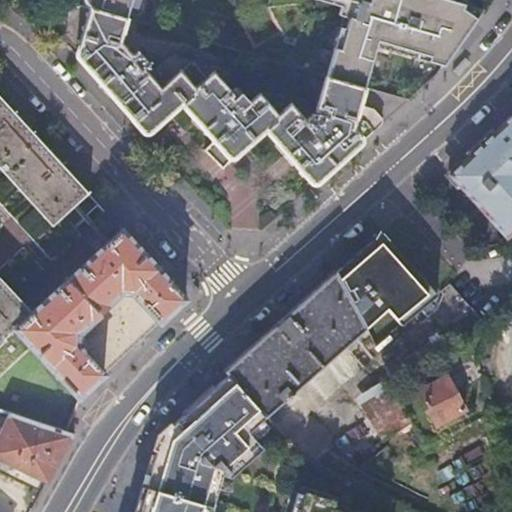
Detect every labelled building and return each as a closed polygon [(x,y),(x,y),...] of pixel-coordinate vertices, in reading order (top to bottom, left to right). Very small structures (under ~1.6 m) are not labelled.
[(84,0),(84,6),(88,7),(115,15),(119,16),(128,18),(133,0),(84,0)] [(358,85),(360,85),(370,47),(442,68),(482,10),(449,0),(299,0),(342,13),(323,74),(358,85)] [(88,7),(73,55),(142,134),(177,104),(221,154),(224,156),(229,157),(233,156),(262,130),(308,185),(381,123),(378,119),(380,118),(370,107),(354,102),(358,85),(323,74),(321,74),(312,107),(316,109),(312,122),(303,129),(282,105),(268,117),(248,94),(238,103),(234,98),(225,104),(216,94),(220,90),(206,74),(200,79),(185,61),(167,55),(140,80),(110,45),(119,16),(115,15),(88,7)] [(253,55),(130,20),(128,26),(138,29),(136,34),(163,42),(165,37),(209,49),(208,55),(278,75),(279,70),(290,73),(292,66),(253,55)] [(0,168),(33,136),(0,99),(0,168)] [(503,234),(511,228),(511,111),(446,173),(503,234)] [(0,168),(0,170),(43,218),(44,218),(78,185),(33,136),(0,168)] [(44,218),(43,218),(49,225),(61,215),(85,193),(78,185),(44,218)] [(85,193),(61,215),(71,226),(80,217),(95,204),(85,193)] [(95,233),(103,242),(118,229),(108,219),(95,204),(80,217),(95,233)] [(30,310),(0,279),(0,409),(64,430),(70,411),(75,396),(100,374),(181,299),(118,229),(103,242),(30,310)] [(351,265),(336,278),(350,304),(365,330),(385,312),(401,330),(438,301),(435,298),(382,238),(379,240),(351,265)] [(226,376),(229,380),(263,421),(267,418),(365,330),(350,304),(336,278),(309,301),(226,376)] [(446,378),(417,395),(435,429),(463,412),(446,378)] [(211,511),(222,481),(230,484),(262,454),(247,438),(264,422),(263,421),(229,380),(194,412),(162,442),(148,486),(138,511),(211,511)] [(386,380),(358,397),(386,442),(414,426),(386,380)] [(0,409),(0,459),(43,482),(70,432),(64,430),(0,409)] [(332,511),(333,510),(305,501),(300,511),(332,511)]
